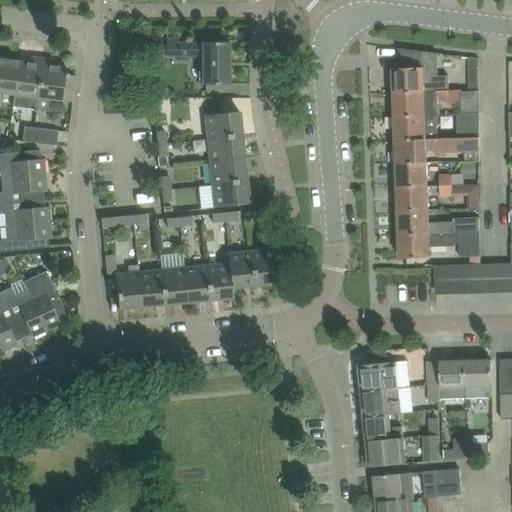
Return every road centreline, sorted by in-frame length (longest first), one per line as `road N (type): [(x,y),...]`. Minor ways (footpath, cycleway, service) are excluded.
road 1 (residential): [(96,342),(81,173),(99,32)]
road 2 (tertiary): [(324,300),(334,245),(322,71),(337,27)]
road 3 (tertiary): [(96,342),(297,321)]
road 4 (residential): [(342,511),(330,397),(297,321)]
road 5 (residential): [(511,322),(384,324),(324,300)]
road 6 (tertiary): [(511,28),(374,12),(337,27)]
